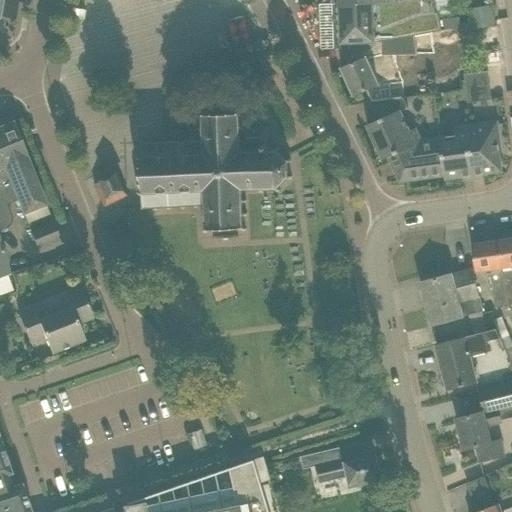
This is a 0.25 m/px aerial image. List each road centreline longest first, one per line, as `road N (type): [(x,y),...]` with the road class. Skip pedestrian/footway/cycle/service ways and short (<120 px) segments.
road 1 (unclassified): [(150,346),(122,316),(26,76)]
road 2 (unclassified): [(431,511),(373,268),(388,228)]
road 3 (unclassified): [(272,0),(388,228)]
road 4 (residential): [(0,384),(33,384),(150,346)]
road 5 (unclassified): [(388,228),(410,215),(511,198)]
